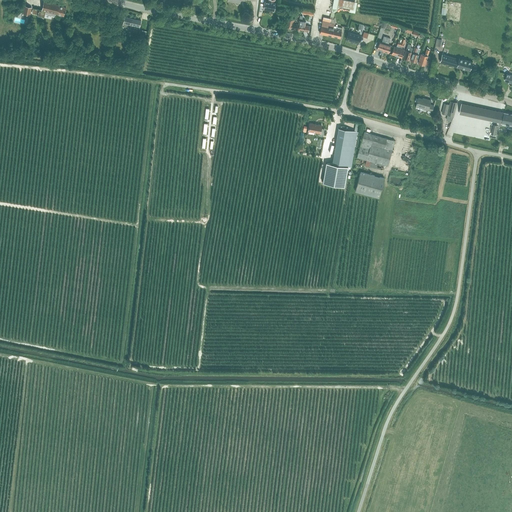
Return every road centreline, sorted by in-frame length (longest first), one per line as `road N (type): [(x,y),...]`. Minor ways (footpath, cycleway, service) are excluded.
road 1 (unclassified): [(357,511),(385,416),(455,308),(477,151)]
road 2 (tertiary): [(357,56),(112,2)]
road 3 (unclassified): [(342,111),(159,82)]
road 4 (tertiary): [(511,105),(357,56)]
road 5 (residential): [(477,151),(342,111)]
